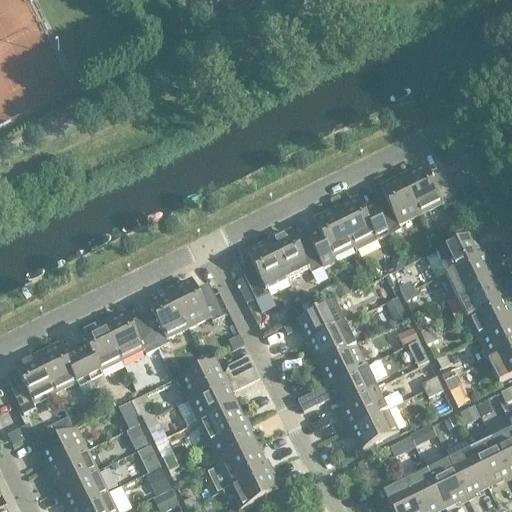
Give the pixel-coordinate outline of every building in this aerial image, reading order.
[(424,170),(402,181),(420,217),(442,207),(444,211),(456,205),(448,190),(437,196),(424,170)] [(420,217),(402,181),(380,192),(392,217),(381,223),(389,238),(400,232),(398,228),(420,217)] [(336,214),(353,250),(356,254),(389,238),(381,223),(370,228),(358,203),(336,214)] [(353,250),(336,214),(313,224),(326,250),(315,256),(322,270),(334,265),(332,261),(353,250)] [(291,235),(269,246),(287,282),(309,272),(311,276),(322,270),(315,256),(304,261),(291,235)] [(482,259),(471,237),(435,255),(445,277),(482,259)] [(287,282),(269,246),(247,257),(260,283),(248,288),(255,303),(267,297),(265,293),(287,282)] [(492,281),(482,259),(445,277),(456,299),(492,281)] [(400,261),(391,265),(396,274),(404,270),(400,261)] [(503,302),(492,281),(456,299),(466,320),(503,302)] [(192,284),(170,295),(188,331),(210,321),(212,325),(224,319),(209,290),(199,295),(200,296),(198,297),(192,284)] [(409,286),(399,292),(402,298),(413,293),(409,286)] [(345,287),(333,293),(338,302),(350,296),(345,287)] [(416,300),(413,293),(402,298),(405,305),(416,300)] [(188,331),(170,295),(148,306),(160,331),(149,337),(157,352),(168,346),(166,342),(188,331)] [(397,301),(384,307),(389,318),(402,311),(397,301)] [(511,324),(511,320),(503,302),(466,320),(477,342),(511,324)] [(311,303),(300,309),(305,319),(316,313),(311,303)] [(297,322),(308,344),(345,326),(334,304),(316,313),(305,319),(297,322)] [(299,307),(287,313),(293,324),(297,322),(305,319),(300,309),(299,307)] [(126,317),(103,327),(121,364),(143,353),(145,358),(157,352),(149,337),(138,342),(126,317)] [(511,351),(511,324),(477,342),(488,363),(511,351)] [(355,348),(345,326),(308,344),(319,366),(355,348)] [(121,364),(103,327),(81,338),(94,364),(83,369),(90,384),(102,379),(100,375),(121,364)] [(431,330),(420,335),(423,341),(434,336),(431,330)] [(412,332),(396,340),(402,352),(418,344),(412,332)] [(437,343),(434,336),(423,341),(427,348),(437,343)] [(419,346),(409,351),(417,366),(426,361),(419,346)] [(366,370),(355,348),(319,366),(329,387),(366,370)] [(59,349),(37,360),(55,396),(77,386),(79,390),(90,384),(83,369),(72,375),(59,349)] [(511,378),(511,351),(488,363),(498,385),(511,378)] [(436,362),(441,371),(449,367),(444,358),(436,362)] [(55,396),(37,360),(15,371),(20,382),(15,384),(14,380),(6,383),(23,417),(35,411),(33,407),(55,396)] [(176,382),(187,404),(224,386),(213,364),(176,382)] [(376,391),(366,370),(329,387),(297,403),(303,415),(335,399),(340,409),(376,391)] [(452,373),(441,378),(445,384),(455,379),(452,373)] [(436,380),(420,387),(424,395),(439,387),(436,380)] [(234,407),(224,386),(187,404),(198,425),(234,407)] [(439,387),(424,395),(427,402),(443,394),(439,387)] [(511,389),(499,396),(505,408),(511,405),(511,389)] [(387,413),(376,391),(340,409),(351,431),(387,413)] [(111,399),(102,404),(107,413),(116,409),(111,399)] [(486,403),(474,408),(480,421),(492,415),(486,403)] [(130,404),(118,410),(129,432),(139,427),(135,420),(136,415),(130,404)] [(245,429),(234,407),(198,425),(208,447),(245,429)] [(474,408),(458,416),(464,428),(480,421),(474,408)] [(151,413),(141,418),(144,425),(154,420),(151,413)] [(398,435),(387,413),(351,431),(361,453),(398,435)] [(66,419),(46,429),(52,442),(73,432),(66,419)] [(451,419),(442,424),(447,434),(456,429),(451,419)] [(158,426),(154,420),(144,425),(147,431),(158,426)] [(255,451),(245,429),(208,447),(219,468),(255,451)] [(52,442),(39,449),(50,471),(86,453),(76,431),(73,432),(52,442)] [(511,476),(511,431),(491,442),(509,479),(511,476)] [(418,436),(409,440),(415,451),(423,447),(418,436)] [(144,439),(131,446),(134,453),(148,446),(144,439)] [(509,479),(491,442),(469,453),(487,489),(509,479)] [(397,446),(388,451),(394,462),(403,457),(397,446)] [(266,472),(255,451),(219,468),(229,490),(266,472)] [(97,475),(86,453),(50,471),(61,493),(97,475)] [(487,489),(469,453),(448,463),(466,500),(487,489)] [(172,456),(162,461),(165,468),(175,463),(172,456)] [(154,460),(141,467),(146,477),(147,477),(160,471),(154,460)] [(366,461),(358,465),(366,484),(375,480),(366,461)] [(179,470),(175,463),(165,468),(168,475),(179,470)] [(466,500),(448,463),(426,474),(444,510),(466,500)] [(160,471),(147,477),(157,497),(169,490),(160,471)] [(240,511),(277,494),(266,472),(229,490),(240,511)] [(440,511),(444,510),(426,474),(405,484),(418,511),(440,511)] [(75,511),(108,496),(97,475),(61,493),(70,511),(75,511)] [(418,511),(405,484),(383,495),(390,511),(418,511)] [(170,492),(157,499),(163,511),(170,511),(178,508),(170,492)] [(115,511),(108,496),(75,511),(115,511)] [(193,499),(183,504),(186,511),(197,506),(193,499)]
